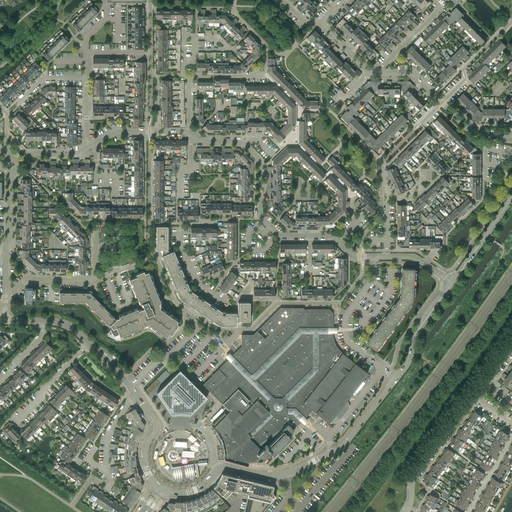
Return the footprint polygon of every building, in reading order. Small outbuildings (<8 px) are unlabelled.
[(315,1),(313,0),(308,0),(302,7),(303,9),(305,7),(307,9),(315,1)] [(366,5),(361,0),(357,0),(355,2),(362,9),(366,5)] [(420,11),(422,9),(428,3),(425,0),(423,0),(418,5),(416,7),(420,11)] [(315,1),(307,9),(309,11),(307,12),(311,17),(317,12),(314,9),(319,5),(315,1)] [(70,23),(78,31),(99,11),(91,2),(70,23)] [(362,9),(355,2),(351,6),(358,12),(362,9)] [(358,12),(351,6),(349,8),(348,6),(346,8),(354,16),(358,12)] [(448,16),(454,22),(456,20),(458,21),(464,15),(456,7),(448,16)] [(406,14),(414,23),(416,21),(414,19),(416,17),(410,10),(406,14)] [(402,18),(408,25),(410,23),(412,25),(414,23),(406,14),(402,18)] [(225,15),(219,15),(219,22),(222,22),(224,24),(224,25),(229,20),(225,15)] [(454,22),(448,16),(447,15),(443,19),(449,25),(450,23),(453,26),(455,24),(454,22)] [(461,25),(468,19),(464,15),(458,21),(461,25)] [(347,22),(349,20),(345,16),(336,25),(340,29),(347,22)] [(224,25),(227,29),(237,20),(235,18),(231,22),(229,20),(224,25),(224,24),(224,25)] [(398,22),(406,30),(408,28),(406,27),(408,25),(402,18),(398,22)] [(436,20),(445,29),(449,25),(443,19),(440,22),(439,21),(439,20),(438,18),(436,20)] [(465,29),(471,23),(468,19),(461,25),(465,29)] [(227,29),(231,33),(237,27),(234,25),(238,21),(237,20),(227,29)] [(435,26),(441,33),(445,29),(436,20),(435,21),(436,23),(437,23),(438,24),(435,26)] [(347,22),(340,29),(342,31),(340,32),(342,34),(351,26),(347,22)] [(394,26),(401,32),(403,30),(404,32),(406,30),(398,22),(394,26)] [(469,33),(475,27),(471,23),(465,29),(469,33)] [(231,33),(235,36),(244,27),(243,26),(239,30),(237,27),(231,33)] [(355,30),(351,26),(342,34),(344,36),(346,35),(348,37),(350,34),(355,30)] [(390,29),(399,38),(401,36),(399,34),(401,32),(394,26),(390,29)] [(428,27),(437,36),(441,33),(435,26),(432,29),(432,28),(431,27),(430,26),(428,27)] [(244,27),(235,36),(239,40),(244,35),(242,33),(246,29),(244,27)] [(354,38),(362,31),(358,27),(355,30),(350,34),(354,38)] [(427,34),(434,40),(437,36),(428,27),(427,29),(428,30),(429,30),(430,31),(427,34)] [(473,37),(479,31),(475,27),(469,33),(473,37)] [(386,33),(393,40),(395,38),(397,40),(399,38),(390,29),(386,33)] [(311,42),(319,35),(315,31),(307,38),(311,42)] [(362,31),(354,38),(358,42),(365,34),(362,31)] [(477,41),(483,35),(479,31),(473,37),(477,41)] [(41,52),(49,61),(70,40),(62,32),(41,52)] [(383,37),(391,45),(393,44),(391,42),(393,40),(386,33),(383,37)] [(250,45),(255,40),(249,34),(244,39),(250,45)] [(362,46),(366,41),(369,38),(365,34),(358,42),(362,46)] [(434,40),(427,34),(423,38),(430,44),(434,40)] [(319,35),(311,42),(311,43),(312,42),(316,45),(323,38),(319,35)] [(483,35),(477,41),(481,45),(487,38),(483,35)] [(379,41),(385,48),(387,46),(389,47),(391,45),(383,37),(379,41)] [(323,38),(316,45),(320,49),(327,42),(323,38)] [(252,50),(259,50),(259,44),(255,40),(250,45),(252,47),(252,50)] [(496,43),(502,50),(506,46),(500,40),(496,43)] [(362,46),(359,48),(361,50),(360,52),(362,54),(370,45),(366,41),(362,46)] [(321,56),(325,52),(330,46),(327,42),(320,49),(324,53),(320,56),(321,56)] [(492,47),(498,54),(502,50),(496,43),(492,47)] [(374,49),(370,45),(362,54),(363,56),(365,54),(367,56),(374,49)] [(330,46),(325,52),(321,56),(324,60),(334,51),(332,49),(330,50),(328,49),(331,46),(330,46)] [(409,56),(415,50),(411,46),(406,51),(404,50),(403,51),(405,54),(406,53),(409,56)] [(463,46),(459,50),(468,59),(469,57),(468,56),(467,56),(466,55),(469,52),(463,46)] [(488,51),(494,57),(498,54),(492,47),(488,51)] [(367,56),(371,60),(378,53),(374,49),(367,56)] [(252,53),(250,55),(255,60),(259,56),(259,50),(252,50),(252,53)] [(415,50),(409,56),(412,59),(411,60),(410,60),(408,61),(410,63),(419,54),(415,50)] [(459,50),(455,54),(461,60),(464,57),(465,58),(465,59),(466,60),(468,59),(459,50)] [(334,51),(324,60),(328,64),(336,56),(334,54),(336,53),(334,51)] [(484,55),(490,61),(494,57),(488,51),(484,55)] [(419,54),(410,63),(411,64),(413,63),(413,62),(414,61),(416,64),(423,58),(419,54)] [(455,54),(451,58),(460,67),(462,65),(460,63),(459,63),(458,63),(461,60),(455,54)] [(255,60),(250,55),(244,61),(249,66),(255,60)] [(486,65),(487,65),(490,61),(484,55),(480,59),(483,62),(486,65)] [(336,56),(328,64),(332,68),(341,58),(339,56),(338,58),(336,56)] [(267,66),(275,66),(275,60),(279,60),(279,58),(267,58),(267,66)] [(344,64),(343,64),(342,62),(343,60),(341,58),(332,68),(336,72),(339,68),(344,64)] [(423,58),(416,64),(419,67),(418,67),(416,69),(417,70),(427,61),(423,58)] [(457,66),(459,68),(460,67),(451,58),(447,61),(450,64),(453,68),(453,67),(456,65),(457,66)] [(344,64),(339,68),(343,72),(350,65),(346,61),(343,64),(344,64)] [(425,71),(431,66),(427,61),(417,70),(419,72),(421,70),(421,69),(424,72),(425,71)] [(35,62),(31,66),(38,72),(39,71),(42,69),(35,62)] [(480,65),(480,64),(479,63),(478,62),(477,63),(486,72),(489,68),(487,65),(486,65),(483,62),(480,65)] [(220,73),(220,63),(213,63),(213,70),(212,70),(212,73),(220,73)] [(228,66),(228,63),(220,63),(220,73),(228,73),(228,66)] [(246,68),(241,63),(239,66),(236,66),(236,73),(242,73),(246,68)] [(476,70),(482,76),(486,72),(477,63),(475,65),(476,66),(477,66),(478,67),(476,70)] [(456,70),(453,67),(453,68),(450,64),(446,68),(452,74),(456,70)] [(343,72),(347,76),(353,69),(350,65),(343,72)] [(40,73),(39,71),(38,72),(31,66),(28,69),(34,76),(37,73),(38,75),(40,73)] [(267,72),(271,77),(277,71),(275,69),(275,66),(267,66),(267,72)] [(446,68),(442,72),(448,78),(452,74),(446,68)] [(28,69),(24,73),(31,80),(32,79),(34,76),(28,69)] [(354,77),(355,77),(356,79),(361,74),(357,70),(355,71),(353,69),(347,76),(351,80),(354,77)] [(469,71),(478,80),(482,76),(476,70),(473,72),(472,72),(472,71),(470,69),(469,71)] [(277,82),(284,75),(283,73),(281,76),(277,71),(271,77),(277,82)] [(478,80),(469,71),(467,72),(469,74),(470,74),(471,75),(468,77),(473,83),(474,84),(478,80)] [(442,72),(438,76),(444,82),(448,78),(442,72)] [(32,79),(31,80),(24,73),(20,76),(27,83),(29,81),(31,82),(33,80),(32,79)] [(277,82),(282,88),(288,82),(283,78),(286,76),(284,75),(277,82)] [(24,86),(27,83),(20,76),(17,80),(23,87),(24,86)] [(438,76),(434,80),(441,86),(444,82),(438,76)] [(26,87),(24,86),(23,87),(17,80),(13,84),(20,90),(22,88),(24,89),(26,87)] [(378,91),(378,85),(378,81),(368,81),(365,85),(368,88),(373,94),(376,91),(378,91)] [(405,94),(410,88),(413,85),(409,81),(400,81),(400,91),(402,91),(405,94)] [(213,82),(212,82),(205,82),(205,89),(205,92),(213,92),(213,87),(213,82)] [(236,82),(228,82),(228,87),(228,89),(233,89),(233,92),(236,92),(236,82)] [(244,92),(244,90),(244,86),(244,82),(236,82),(236,92),(244,92)] [(282,88),(288,93),(295,86),(294,85),(292,87),(288,82),(282,88)] [(20,90),(13,84),(9,87),(16,94),(17,93),(20,90)] [(374,94),(373,94),(368,88),(365,85),(363,87),(365,88),(366,88),(366,89),(364,92),(370,98),(374,94)] [(415,87),(413,85),(410,88),(405,94),(404,94),(408,98),(414,92),(412,89),(412,88),(413,88),(415,87)] [(46,87),(50,95),(55,95),(55,86),(49,86),(49,87),(46,87)] [(269,86),(269,94),(272,94),(274,96),(279,90),(275,86),(269,86)] [(293,99),(299,93),(294,89),(297,87),(295,86),(288,93),(293,99)] [(18,94),(17,93),(16,94),(9,87),(6,91),(13,97),(15,95),(16,96),(18,94)] [(50,95),(46,87),(44,89),(43,88),(39,92),(40,94),(45,99),(46,99),(49,95),(50,95)] [(276,105),(285,96),(279,90),(274,96),(278,100),(275,104),(276,105)] [(10,100),(13,97),(6,91),(2,94),(9,101),(10,100)] [(370,98),(364,92),(361,95),(360,94),(360,93),(358,91),(357,93),(360,96),(366,102),(370,98)] [(414,92),(408,98),(412,102),(421,93),(419,91),(418,93),(418,94),(417,95),(414,92)] [(299,93),(293,99),(299,104),(304,99),(306,97),(305,96),(303,98),(299,93)] [(356,100),(362,106),(366,102),(360,96),(357,93),(355,94),(357,96),(358,96),(359,97),(356,100)] [(416,106),(422,100),(419,97),(420,96),(421,96),(423,94),(421,93),(412,102),(416,106)] [(460,103),(467,97),(463,93),(457,99),(456,97),(454,99),(457,102),(458,101),(460,103)] [(10,100),(9,101),(2,94),(0,96),(0,99),(5,105),(8,102),(9,103),(11,101),(10,100)] [(46,99),(45,99),(40,94),(38,96),(37,95),(35,96),(42,103),(43,105),(46,102),(47,103),(48,102),(46,99)] [(39,106),(42,103),(35,96),(33,98),(34,99),(32,101),(40,110),(42,108),(39,106)] [(285,96),(276,105),(277,106),(281,103),(285,107),(290,101),(285,96)] [(315,97),(315,101),(309,101),(309,109),(317,109),(317,97),(315,97)] [(467,97),(460,103),(463,106),(463,107),(462,107),(460,109),(462,110),(471,101),(467,97)] [(303,109),(309,109),(309,101),(306,101),(304,99),(299,104),(303,109)] [(358,110),(362,106),(356,100),(352,103),(358,110)] [(422,100),(416,106),(420,110),(425,104),(427,106),(428,104),(425,102),(422,100)] [(29,103),(27,104),(34,111),(36,109),(39,111),(40,110),(32,101),(30,104),(29,103)] [(290,101),(285,107),(287,109),(287,112),(295,112),(295,106),(290,101)] [(471,101),(462,110),(463,112),(465,110),(465,109),(465,108),(468,111),(474,105),(471,101)] [(357,111),(358,110),(352,103),(348,107),(349,108),(354,113),(357,111)] [(34,111),(27,104),(25,106),(26,108),(24,110),(32,118),(34,116),(31,114),(34,111)] [(474,105),(468,111),(471,114),(470,115),(469,115),(468,116),(469,118),(478,109),(474,105)] [(15,123),(22,116),(20,114),(22,111),(19,108),(11,115),(13,118),(12,119),(15,123)] [(347,110),(351,114),(353,117),(355,115),(357,116),(359,114),(357,111),(354,113),(349,108),(347,110)] [(478,109),(469,118),(473,122),(483,122),(483,112),(481,112),(478,109)] [(344,121),(351,114),(347,110),(341,117),(344,121)] [(306,121),(309,121),(309,115),(314,115),(314,113),(302,113),(302,121),(306,121)] [(351,114),(344,121),(348,124),(355,118),(353,117),(351,114)] [(404,124),(407,127),(408,126),(407,124),(406,124),(405,123),(408,120),(402,114),(398,118),(404,124)] [(202,115),(195,115),(195,121),(200,125),(205,120),(202,118),(202,115)] [(15,123),(19,127),(26,120),(25,119),(22,116),(15,123)] [(437,126),(443,120),(440,116),(433,123),(437,126)] [(26,118),(25,119),(26,120),(19,127),(23,131),(29,124),(27,121),(28,120),(26,118)] [(236,122),(236,132),(244,132),(244,122),(244,118),(236,118),(236,122)] [(352,128),(358,122),(355,118),(348,124),(352,128)] [(405,129),(407,127),(404,124),(398,118),(394,122),(400,128),(403,125),(404,126),(404,127),(405,129)] [(142,119),(132,119),(132,123),(131,123),(131,127),(138,127),(138,124),(142,124),(142,119)] [(441,130),(447,124),(443,120),(437,126),(441,130)] [(283,122),(290,130),(295,126),(295,121),(284,121),(283,122)] [(299,129),(309,129),(309,127),(306,127),(306,121),(302,121),(299,121),(299,129)] [(285,136),(290,130),(283,122),(282,124),(284,126),(279,130),(285,136)] [(358,122),(352,128),(356,132),(362,126),(358,122)] [(390,126),(399,135),(401,133),(399,132),(398,132),(397,131),(400,128),(394,122),(390,126)] [(212,132),(212,125),(209,125),(207,123),(202,128),(206,132),(212,132)] [(267,130),(269,132),(274,127),(270,123),(264,123),(264,130),(267,130)] [(444,134),(451,128),(447,124),(441,130),(444,134)] [(360,136),(366,130),(362,126),(356,132),(360,136)] [(398,136),(399,135),(390,126),(386,129),(392,136),(395,133),(396,134),(396,135),(398,136)] [(280,132),(274,127),(269,132),(274,138),(280,132)] [(448,137),(454,131),(451,128),(444,134),(448,137)] [(382,133),(391,142),(393,141),(391,139),(390,139),(392,136),(386,129),(382,133)] [(366,130),(360,136),(364,140),(370,134),(366,130)] [(422,134),(428,140),(430,142),(434,139),(426,130),(422,134)] [(452,141),(458,135),(454,131),(448,137),(446,139),(450,143),(452,141)] [(280,132),(274,138),(279,143),(285,137),(280,132)] [(374,138),(369,143),(371,145),(375,141),(377,139),(375,136),(376,135),(374,132),(371,135),(374,138)] [(390,144),(391,142),(382,133),(378,137),(385,143),(387,141),(388,141),(388,142),(390,144)] [(374,138),(371,135),(370,134),(364,140),(368,144),(369,143),(374,138)] [(424,144),(428,140),(422,134),(418,138),(424,144)] [(458,135),(452,141),(455,145),(456,144),(456,143),(461,138),(458,135)] [(132,146),(142,146),(142,140),(138,140),(138,137),(131,137),(131,141),(132,141),(132,146)] [(303,147),(310,140),(308,142),(306,140),(306,137),(299,137),(298,143),(303,147)] [(375,141),(381,147),(385,143),(378,137),(377,139),(375,141)] [(460,147),(466,141),(462,137),(461,138),(456,143),(456,144),(460,147)] [(421,147),(424,144),(418,138),(415,141),(421,147)] [(310,140),(303,147),(308,153),(314,147),(309,143),(311,141),(310,140)] [(377,151),(381,147),(375,141),(371,145),(377,151)] [(417,151),(421,147),(415,141),(411,145),(417,151)] [(462,152),(464,151),(470,145),(466,141),(460,147),(461,149),(460,150),(462,152)] [(414,155),(417,151),(411,145),(407,149),(414,155)] [(470,145),(464,151),(467,155),(470,151),(473,148),(470,145)] [(314,147),(308,153),(314,158),(321,151),(320,149),(318,152),(314,147)] [(472,159),(481,159),(481,154),(478,154),(478,151),(475,147),(473,148),(470,151),(472,154),(472,159)] [(107,158),(107,148),(102,148),(102,152),(99,152),(99,159),(103,159),(103,158),(107,158)] [(206,161),(206,154),(203,154),(203,148),(196,148),(196,157),(200,157),(200,161),(206,161)] [(236,156),(238,158),(243,153),(239,148),(233,148),(233,156),(236,156)] [(286,148),(283,152),(288,157),(289,156),(293,156),(292,148),(286,148)] [(298,148),(292,148),(293,156),(295,156),(297,158),(303,153),(298,148)] [(410,158),(414,155),(407,149),(404,152),(410,158)] [(321,151),(314,158),(319,164),(325,159),(320,154),(322,152),(321,151)] [(277,158),(282,163),(284,166),(285,164),(283,162),(288,157),(283,152),(277,158)] [(400,156),(406,162),(410,158),(404,152),(400,156)] [(427,160),(431,163),(439,155),(435,152),(427,160)] [(240,159),(244,163),(249,158),(243,153),(238,158),(236,160),(238,161),(240,159)] [(301,166),(308,158),(303,153),(297,158),(302,162),(299,164),(301,166)] [(333,167),(338,162),(334,157),(337,154),(335,153),(327,161),(332,167),(333,167)] [(434,167),(441,161),(442,159),(439,155),(431,163),(434,167)] [(402,166),(406,162),(400,156),(396,160),(400,163),(402,166)] [(246,165),(246,168),(246,169),(253,168),(253,163),(249,158),(244,163),(246,165)] [(272,162),(272,168),(280,168),(280,165),(282,163),(277,158),(272,162)] [(308,169),(314,164),(308,158),(301,166),(302,167),(304,165),(308,169)] [(438,171),(444,164),(441,161),(434,167),(438,171)] [(336,175),(341,169),(337,165),(339,163),(338,162),(333,167),(332,167),(330,169),(336,175)] [(394,167),(393,166),(395,164),(394,162),(387,168),(388,170),(387,170),(389,175),(397,171),(395,166),(394,167)] [(41,174),(41,164),(39,164),(39,166),(35,166),(35,170),(31,170),(30,171),(32,173),(35,173),(35,174),(41,174)] [(314,164),(308,169),(313,173),(309,177),(310,178),(319,169),(314,164)] [(444,164),(438,171),(442,174),(448,168),(444,164)] [(319,169),(310,178),(311,180),(315,176),(319,180),(325,175),(319,169)] [(336,175),(341,180),(349,173),(347,172),(345,174),(341,169),(336,175)] [(391,180),(399,176),(397,171),(389,175),(391,180)] [(347,186),(352,181),(348,176),(350,174),(349,173),(341,180),(347,186)] [(20,185),(30,185),(30,179),(29,179),(29,176),(27,174),(26,175),(26,179),(22,179),(22,183),(20,183),(20,185)] [(326,190),(335,181),(330,175),(324,180),(329,185),(325,188),(326,190)] [(393,184),(401,181),(399,176),(391,180),(393,184)] [(452,181),(448,177),(446,179),(443,177),(439,181),(446,187),(452,181)] [(335,191),(341,186),(335,181),(326,190),(327,191),(331,187),(335,191)] [(355,183),(352,181),(347,186),(350,189),(355,183)] [(395,189),(403,185),(401,181),(393,184),(395,189)] [(439,181),(436,184),(442,190),(446,187),(439,181)] [(368,189),(364,185),(362,187),(359,184),(352,191),(354,189),(357,192),(355,194),(359,198),(365,191),(366,191),(368,189)] [(436,184),(432,188),(438,194),(442,190),(436,184)] [(403,185),(395,189),(398,194),(406,190),(403,185)] [(341,186),(335,191),(337,193),(337,197),(345,196),(345,190),(341,186)] [(432,188),(429,191),(435,198),(438,194),(432,188)] [(359,198),(357,200),(361,204),(363,202),(365,204),(365,205),(371,199),(368,197),(370,195),(366,191),(365,191),(359,198)] [(437,199),(435,198),(429,191),(425,195),(430,200),(431,201),(432,202),(433,203),(437,199)] [(65,202),(73,199),(73,193),(64,193),(64,199),(65,199),(65,202)] [(430,200),(425,195),(424,194),(420,198),(426,204),(427,204),(429,206),(432,202),(431,201),(430,200)] [(420,198),(417,201),(423,207),(426,204),(420,198)] [(465,202),(471,208),(474,204),(468,198),(465,202)] [(77,203),(73,199),(65,202),(67,204),(66,205),(71,209),(77,203)] [(375,203),(371,199),(365,205),(365,204),(362,208),(366,212),(368,210),(371,213),(376,207),(373,205),(375,203)] [(274,204),(274,201),(267,201),(267,207),(271,211),(276,206),(274,204)] [(413,205),(419,211),(423,207),(417,201),(413,205)] [(461,206),(467,212),(471,208),(465,202),(461,206)] [(78,215),(81,207),(77,203),(71,209),(75,213),(76,213),(78,215)] [(345,203),(335,203),(335,204),(338,204),(338,207),(335,209),(341,215),(345,210),(345,203)] [(276,206),(271,211),(277,217),(284,210),(282,208),(280,210),(276,206)] [(467,212),(461,206),(457,209),(462,214),(463,216),(467,212)] [(80,216),(87,216),(87,214),(87,207),(81,207),(78,215),(80,215),(80,216)] [(55,217),(58,209),(55,209),(55,208),(49,208),(49,217),(55,217)] [(459,218),(462,214),(457,209),(456,208),(453,212),(459,218)] [(60,211),(58,209),(55,217),(59,221),(65,214),(61,210),(60,211)] [(341,215),(335,209),(331,213),(329,211),(328,213),(335,220),(341,215)] [(449,215),(455,221),(459,218),(453,212),(449,215)] [(285,225),(290,220),(286,216),(288,214),(286,213),(279,220),(285,225)] [(60,223),(62,225),(69,218),(67,217),(66,218),(64,216),(65,214),(59,221),(56,224),(57,225),(60,223)] [(325,228),(333,228),(335,225),(333,223),(334,221),(326,214),(325,214),(325,217),(325,224),(325,228)] [(445,219),(452,225),(455,221),(449,215),(445,219)] [(71,220),(69,218),(62,225),(65,228),(62,230),(64,232),(72,224),(70,221),(71,220)] [(442,222),(448,229),(452,225),(445,219),(442,222)] [(292,222),(290,220),(285,225),(289,230),(295,230),(295,222),(292,222)] [(438,226),(444,232),(448,229),(442,222),(438,226)] [(68,231),(70,233),(77,226),(76,225),(74,226),(72,224),(64,232),(66,233),(68,231)] [(71,238),(72,240),(75,237),(80,232),(78,229),(79,228),(77,226),(70,233),(73,236),(71,238)] [(167,227),(156,227),(156,245),(156,250),(160,250),(162,250),(164,255),(162,256),(164,260),(165,262),(166,265),(166,267),(168,270),(170,274),(171,276),(172,279),(171,279),(172,281),(173,284),(174,284),(176,288),(177,291),(179,297),(180,298),(180,299),(181,299),(182,300),(185,302),(187,303),(190,305),(193,307),(197,310),(200,312),(202,313),(202,314),(206,316),(206,317),(207,316),(210,318),(212,320),(216,323),(218,324),(219,324),(219,325),(220,325),(221,325),(222,325),(224,325),(228,325),(232,325),(236,325),(236,323),(236,321),(242,321),(249,320),(249,316),(249,302),(239,302),(239,316),(236,316),(236,313),(225,313),(225,314),(223,314),(221,313),(222,312),(207,301),(210,297),(207,295),(204,300),(200,297),(197,295),(200,291),(200,290),(197,289),(194,293),(191,291),(191,292),(189,291),(188,289),(189,289),(173,251),(168,253),(168,249),(167,249),(167,248),(167,227)] [(75,237),(79,241),(87,238),(85,236),(86,235),(81,230),(80,232),(75,237),(72,240),(75,237)] [(87,240),(87,238),(79,241),(79,246),(79,247),(86,247),(88,247),(88,240),(87,240)] [(327,244),(327,253),(335,253),(335,246),(334,246),(334,245),(332,245),(332,244),(327,244)] [(21,259),(29,256),(29,250),(20,250),(20,256),(21,256),(21,259)] [(337,264),(346,264),(346,258),(344,258),(344,255),(342,255),(342,258),(337,258),(337,264)] [(33,260),(29,256),(21,259),(23,261),(22,262),(26,266),(33,260)] [(32,270),(34,272),(37,264),(33,260),(26,266),(31,271),(32,270)] [(215,262),(219,270),(224,268),(220,260),(215,262)] [(214,272),(219,270),(215,262),(211,264),(214,272)] [(43,264),(37,264),(34,272),(36,272),(36,273),(43,273),(43,271),(43,264)] [(211,264),(206,266),(209,274),(214,272),(211,264)] [(204,276),(209,274),(206,266),(201,268),(204,276)] [(367,343),(377,350),(380,346),(383,342),(389,334),(392,330),(398,322),(401,318),(407,310),(412,302),(413,301),(413,300),(413,299),(414,299),(414,289),(415,289),(415,284),(415,282),(415,279),(415,274),(416,269),(407,268),(403,268),(402,291),(401,294),(403,294),(403,297),(401,298),(400,298),(399,300),(367,343)] [(59,302),(59,303),(64,303),(64,302),(69,302),(69,303),(77,303),(77,302),(86,302),(92,308),(91,309),(96,314),(97,313),(102,318),(101,319),(106,325),(107,324),(109,326),(110,325),(112,328),(110,330),(114,337),(119,335),(120,337),(124,336),(129,334),(136,331),(141,329),(145,327),(144,325),(147,324),(149,326),(149,325),(153,328),(152,328),(157,331),(164,335),(163,336),(166,337),(169,333),(171,335),(174,331),(175,329),(179,323),(177,322),(178,319),(176,318),(169,313),(165,310),(162,308),(160,306),(159,303),(161,302),(160,298),(158,293),(155,286),(153,281),(150,274),(149,271),(144,273),(143,270),(139,272),(138,273),(135,274),(135,273),(133,274),(129,275),(130,279),(129,279),(131,283),(130,283),(132,288),(133,288),(136,295),(135,296),(136,298),(138,297),(139,301),(140,303),(140,304),(142,303),(143,306),(144,308),(141,309),(141,307),(137,309),(137,308),(129,312),(128,311),(121,314),(121,315),(118,316),(119,316),(119,318),(117,318),(117,317),(116,317),(93,294),(93,293),(93,294),(92,293),(92,291),(91,291),(89,290),(89,291),(86,291),(62,291),(62,292),(59,292),(59,302)] [(228,276),(235,281),(238,276),(231,271),(228,276)] [(228,276),(225,280),(232,285),(235,281),(228,276)] [(229,289),(232,285),(225,280),(222,284),(229,289)] [(229,289),(222,284),(219,289),(226,294),(229,289)] [(26,292),(24,292),(24,293),(24,295),(25,298),(25,300),(25,303),(26,305),(32,305),(32,304),(32,300),(35,300),(35,297),(35,295),(35,289),(32,289),(32,288),(26,288),(26,289),(26,292)] [(229,359),(229,360),(227,360),(203,384),(222,404),(226,408),(228,409),(231,410),(230,411),(226,415),(225,414),(214,425),(216,429),(220,433),(222,438),(225,438),(224,439),(223,440),(223,441),(224,442),(225,443),(224,443),(225,448),(226,454),(226,458),(248,464),(249,461),(261,461),(263,460),(261,457),(257,453),(266,444),(276,435),(287,423),(291,427),(293,429),(312,410),(316,412),(315,413),(316,413),(319,415),(320,416),(321,416),(323,418),(323,419),(325,420),(327,421),(328,421),(329,422),(331,422),(332,422),(333,422),(334,422),(335,421),(336,421),(337,421),(337,420),(338,420),(339,419),(340,418),(349,406),(346,400),(352,392),(366,374),(367,373),(366,372),(342,353),(339,350),(336,346),(334,342),(333,337),(332,334),(331,333),(331,332),(332,332),(332,331),(332,330),(332,329),(331,328),(333,326),(333,313),(329,309),(306,309),(305,310),(303,308),(280,308),(253,335),(241,334),(241,339),(241,342),(241,346),(233,355),(232,357),(231,357),(230,357),(230,358),(229,359)] [(0,334),(0,343),(3,346),(7,343),(8,344),(11,341),(4,334),(1,336),(0,334)] [(41,343),(40,344),(48,352),(52,348),(45,341),(42,344),(41,343)] [(48,352),(40,344),(38,346),(39,347),(37,350),(44,356),(48,352)] [(40,361),(44,356),(37,350),(34,352),(33,351),(31,352),(40,361)] [(35,365),(40,361),(31,352),(30,354),(31,355),(29,358),(35,365)] [(23,360),(31,369),(35,365),(29,358),(26,360),(25,359),(23,360)] [(27,373),(31,369),(23,360),(22,362),(23,363),(20,366),(23,368),(22,369),(26,373),(27,372),(27,373)] [(68,371),(72,376),(80,368),(78,366),(77,367),(74,365),(68,371)] [(72,376),(76,380),(83,373),(80,371),(82,369),(80,368),(72,376)] [(15,372),(23,380),(27,376),(25,374),(26,373),(22,369),(21,370),(20,369),(17,372),(16,370),(15,372)] [(179,370),(156,393),(171,413),(172,413),(175,413),(179,412),(181,412),(183,412),(187,413),(190,413),(207,397),(179,370)] [(14,375),(12,377),(19,384),(23,380),(15,372),(13,374),(14,375)] [(76,380),(80,384),(88,376),(86,374),(85,375),(83,373),(76,380)] [(88,376),(80,384),(84,388),(86,390),(92,384),(90,382),(91,381),(88,379),(90,377),(88,376)] [(8,378),(6,380),(15,388),(19,384),(12,377),(9,380),(8,378)] [(150,393),(154,389),(161,382),(157,378),(146,389),(150,393)] [(6,383),(4,385),(10,392),(15,388),(6,380),(5,382),(6,383)] [(60,387),(68,396),(73,391),(66,384),(63,387),(62,386),(60,387)] [(86,390),(94,395),(100,386),(98,384),(97,386),(94,384),(94,385),(92,384),(86,390)] [(0,386),(0,389),(6,396),(10,392),(4,385),(1,388),(0,386)] [(94,395),(98,398),(104,391),(101,389),(102,387),(100,386),(94,395)] [(58,393),(64,400),(68,396),(60,387),(59,389),(60,390),(58,393)] [(98,398),(103,402),(110,392),(108,391),(107,392),(104,391),(98,398)] [(103,402),(108,405),(113,397),(111,395),(112,394),(110,392),(103,402)] [(54,394),(52,395),(60,404),(64,400),(58,393),(55,395),(54,394)] [(60,404),(52,395),(51,397),(52,398),(49,401),(56,408),(60,404)] [(108,405),(112,408),(113,408),(119,399),(117,397),(116,399),(113,397),(108,405)] [(53,417),(57,413),(49,404),(46,407),(45,405),(43,407),(53,417)] [(54,417),(53,417),(43,407),(42,409),(43,410),(41,412),(47,419),(48,419),(50,421),(54,417)] [(128,419),(138,413),(136,410),(136,409),(135,408),(134,408),(133,409),(130,407),(127,411),(128,412),(125,414),(128,419)] [(96,415),(104,420),(106,417),(107,418),(109,416),(99,410),(96,415)] [(470,414),(479,421),(483,416),(476,411),(474,414),(472,412),(470,414)] [(47,419),(41,412),(38,415),(37,413),(35,415),(43,423),(47,419)] [(138,413),(128,419),(132,424),(140,419),(141,418),(141,417),(139,416),(139,415),(139,414),(138,413)] [(470,420),(476,425),(479,421),(470,414),(469,416),(471,418),(470,420)] [(43,423),(35,415),(34,417),(35,418),(33,420),(39,427),(43,423)] [(102,423),(104,420),(96,415),(93,420),(102,426),(104,424),(102,423)] [(39,427),(33,420),(30,423),(29,421),(27,423),(35,431),(39,427)] [(101,428),(102,426),(93,420),(90,424),(98,430),(100,427),(101,428)] [(464,422),(473,429),(476,425),(470,420),(468,422),(466,420),(464,422)] [(463,428),(470,433),(473,429),(464,422),(463,424),(465,426),(463,428)] [(35,431),(27,423),(26,425),(27,426),(24,428),(31,435),(35,431)] [(266,444),(257,453),(261,457),(263,460),(263,459),(269,454),(271,456),(271,457),(272,458),(275,455),(274,454),(282,446),(284,444),(285,442),(290,437),(289,436),(288,435),(289,434),(291,432),(292,431),(293,429),(291,427),(287,423),(276,435),(278,437),(268,447),(266,444)] [(98,430),(90,424),(87,429),(96,435),(97,433),(96,432),(98,430)] [(5,433),(9,438),(16,431),(14,428),(15,427),(13,425),(11,427),(9,425),(4,430),(6,432),(5,433)] [(133,426),(130,431),(140,436),(141,436),(141,434),(142,432),(141,431),(133,426)] [(21,434),(21,436),(22,436),(24,436),(27,440),(31,435),(24,428),(22,431),(21,430),(19,431),(20,432),(21,434)] [(458,431),(467,437),(470,433),(463,428),(462,431),(459,429),(458,431)] [(96,435),(87,429),(83,434),(91,439),(93,436),(95,437),(96,435)] [(508,440),(509,438),(507,437),(508,434),(507,433),(508,432),(504,431),(503,431),(500,429),(498,434),(508,440)] [(21,434),(20,432),(18,433),(16,431),(9,438),(16,444),(20,440),(19,439),(22,437),(22,436),(21,436),(21,434)] [(140,436),(130,431),(127,437),(136,440),(138,441),(138,440),(139,440),(139,439),(140,436)] [(464,442),(467,437),(458,431),(456,433),(459,435),(457,437),(464,442)] [(74,437),(83,444),(84,442),(83,441),(85,438),(77,432),(74,437)] [(508,440),(498,434),(495,439),(503,443),(505,441),(506,442),(508,440)] [(70,442),(78,447),(80,445),(82,446),(83,444),(74,437),(70,442)] [(135,445),(136,440),(127,437),(126,443),(135,445)] [(466,443),(464,442),(457,437),(456,439),(453,437),(452,439),(463,448),(466,443)] [(460,452),(463,448),(452,439),(450,441),(453,443),(451,445),(460,452)] [(503,443),(495,439),(493,443),(502,449),(504,447),(502,446),(503,443)] [(78,447),(70,442),(67,447),(77,453),(78,451),(76,450),(78,447)] [(502,449),(493,443),(490,448),(498,452),(499,450),(501,451),(502,449)] [(64,452),(72,457),(74,454),(75,455),(77,453),(67,447),(64,452)] [(455,459),(458,455),(455,453),(449,448),(447,450),(445,448),(443,450),(454,459),(455,459)] [(498,452),(490,448),(487,452),(497,458),(498,456),(497,455),(498,452)] [(443,456),(451,463),(454,459),(443,450),(442,452),(444,454),(443,456)] [(65,459),(65,461),(67,461),(70,463),(72,461),(70,460),(72,457),(64,452),(61,456),(65,459)] [(497,458),(487,452),(485,457),(493,461),(494,459),(496,460),(497,458)] [(437,459),(448,467),(451,463),(443,456),(441,459),(438,457),(437,459)] [(505,459),(504,462),(511,466),(511,460),(504,456),(503,458),(505,459)] [(493,461),(485,457),(482,461),(492,467),(493,465),(491,464),(493,461)] [(443,470),(445,471),(448,467),(437,459),(435,461),(438,463),(436,465),(443,470)] [(71,466),(69,464),(70,463),(67,461),(65,461),(61,462),(61,464),(58,468),(66,474),(71,466)] [(492,467),(482,461),(480,466),(482,468),(483,469),(486,471),(486,470),(488,471),(489,468),(491,469),(492,467)] [(499,465),(509,471),(511,466),(504,462),(502,464),(500,463),(499,465)] [(136,465),(125,467),(126,473),(133,471),(133,473),(134,473),(138,472),(138,471),(137,469),(138,468),(136,468),(136,465)] [(431,467),(440,474),(443,470),(436,465),(435,467),(432,465),(431,467)] [(498,471),(506,475),(509,471),(499,465),(498,467),(500,468),(498,471)] [(74,467),(71,466),(66,474),(70,477),(77,467),(75,466),(74,467)] [(79,469),(77,467),(70,477),(75,480),(81,472),(78,470),(79,469)] [(442,475),(440,474),(431,467),(429,469),(432,471),(430,473),(439,480),(442,475)] [(484,478),(485,476),(483,475),(485,473),(483,472),(484,471),(481,469),(480,470),(480,469),(479,470),(476,468),(474,473),(484,478)] [(506,475),(498,471),(497,473),(495,472),(494,474),(497,476),(497,477),(500,479),(500,478),(501,479),(501,478),(504,480),(506,475)] [(81,472),(75,480),(80,483),(87,474),(84,472),(83,474),(81,472)] [(128,479),(131,484),(140,480),(141,479),(141,478),(140,476),(140,475),(139,475),(139,474),(138,472),(134,473),(135,476),(128,479)] [(214,488),(226,499),(233,491),(233,490),(236,490),(249,493),(248,498),(271,503),(276,497),(272,491),(273,486),(222,473),(219,479),(216,484),(213,487),(214,488)] [(424,476),(433,482),(436,484),(439,480),(430,473),(428,476),(426,474),(424,476)] [(484,478),(474,473),(471,477),(479,482),(481,479),(482,480),(484,478)] [(424,482),(430,487),(433,488),(436,484),(433,482),(424,476),(423,478),(425,479),(424,482)] [(479,482),(471,477),(469,482),(478,487),(480,485),(478,484),(479,482)] [(491,482),(499,487),(501,482),(498,481),(499,480),(498,480),(498,479),(495,478),(492,477),(490,479),(492,480),(491,482)] [(131,485),(131,486),(139,491),(143,486),(140,480),(131,484),(131,485)] [(478,487),(469,482),(466,487),(474,491),(476,489),(477,490),(478,487)] [(486,486),(496,491),(499,487),(491,482),(489,485),(487,484),(486,486)] [(95,487),(93,485),(87,494),(90,496),(89,497),(94,500),(100,490),(100,492),(96,490),(97,488),(95,487)] [(139,491),(131,486),(128,491),(137,497),(139,496),(139,495),(140,492),(139,491)] [(485,491),(493,496),(496,491),(486,486),(485,488),(487,489),(485,491)] [(474,491),(466,487),(463,491),(473,497),(474,495),(473,494),(474,491)] [(215,501),(217,504),(222,500),(212,489),(211,489),(209,491),(208,491),(208,492),(215,501)] [(94,500),(99,503),(105,493),(104,495),(101,493),(102,491),(100,490),(94,500)] [(137,497),(128,491),(125,496),(134,502),(134,501),(136,501),(135,500),(137,497)] [(473,497),(463,491),(461,496),(469,500),(470,498),(472,499),(473,497)] [(481,495),(491,501),(493,496),(485,491),(484,494),(482,493),(481,495)] [(204,495),(212,508),(217,504),(215,501),(208,492),(205,494),(204,493),(204,495)] [(110,497),(109,498),(106,496),(107,495),(105,493),(99,503),(103,507),(110,497)] [(426,497),(436,503),(439,498),(431,494),(430,497),(427,495),(426,497)] [(199,497),(206,511),(212,508),(204,495),(201,496),(200,496),(200,497),(199,497)] [(480,501),(488,505),(491,501),(481,495),(480,497),(482,498),(480,501)] [(134,502),(125,496),(121,500),(131,507),(131,506),(133,506),(132,504),(134,502)] [(469,500),(461,496),(458,500),(468,506),(469,504),(468,503),(469,500)] [(111,499),(112,498),(110,497),(103,507),(108,510),(115,500),(114,501),(111,499)] [(195,499),(199,511),(203,511),(206,511),(199,497),(197,498),(196,498),(195,499)] [(426,503),(433,507),(436,503),(426,497),(425,499),(428,501),(426,503)] [(190,500),(192,511),(199,511),(195,499),(194,499),(192,500),(191,499),(190,500)] [(468,506),(458,500),(456,499),(454,504),(458,507),(459,507),(459,508),(462,510),(462,509),(464,509),(465,507),(467,508),(468,506)] [(108,510),(111,511),(113,511),(120,503),(119,504),(116,502),(116,501),(115,500),(108,510)] [(186,511),(192,511),(190,500),(187,501),(186,500),(186,501),(185,501),(184,501),(183,501),(183,506),(184,506),(186,506),(186,511)] [(175,503),(174,511),(180,511),(181,506),(183,506),(183,501),(181,502),(180,502),(179,501),(178,501),(175,501),(175,502),(175,503)] [(476,504),(486,510),(488,505),(480,501),(479,503),(477,502),(476,504)] [(165,508),(171,511),(174,511),(175,503),(168,502),(165,508)] [(113,511),(120,511),(123,507),(120,505),(121,504),(120,503),(113,511)] [(421,506),(431,511),(433,507),(426,503),(425,506),(422,504),(421,506)]
